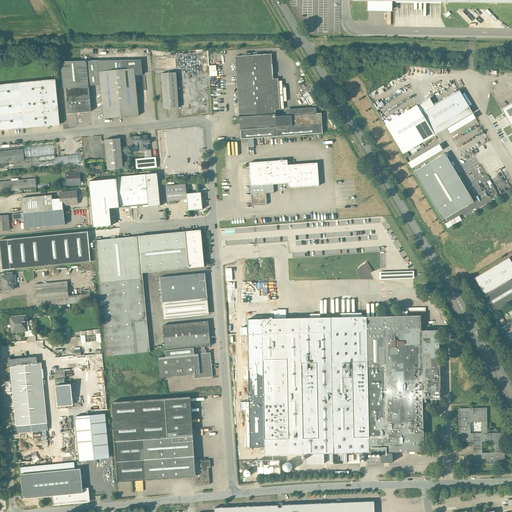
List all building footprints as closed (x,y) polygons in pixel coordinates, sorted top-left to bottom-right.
[(235,56),(239,117),(276,115),(275,110),(280,110),(278,79),(273,79),(271,54),(235,56)] [(141,60),(92,61),(95,86),(101,85),(99,72),(134,68),(135,75),(142,75),(141,60)] [(92,61),(60,62),(63,89),(66,89),(89,86),(95,86),(92,61)] [(134,68),(99,72),(101,85),(103,112),(104,119),(107,119),(139,116),(138,103),(137,103),(135,75),(134,68)] [(176,73),(161,74),(162,94),(166,94),(167,109),(178,108),(176,73)] [(55,80),(0,85),(0,99),(21,98),(24,128),(59,124),(55,80)] [(89,86),(66,89),(68,114),(91,111),(89,86)] [(422,102),(385,125),(403,154),(440,132),(472,113),(459,90),(434,105),(429,98),(422,102)] [(21,98),(0,99),(0,129),(24,128),(21,98)] [(511,103),(501,110),(503,113),(510,125),(511,127),(511,103)] [(321,113),(276,116),(276,128),(240,130),(241,139),(277,137),(323,133),(321,113)] [(239,117),(236,117),(236,124),(240,124),(240,130),(276,128),(276,116),(276,115),(239,117)] [(146,136),(130,138),(130,147),(140,146),(140,151),(148,150),(146,136)] [(120,139),(105,140),(105,143),(107,160),(108,170),(123,169),(120,139)] [(443,150),(439,144),(408,163),(411,169),(443,150)] [(411,152),(413,157),(432,148),(431,144),(417,151),(416,149),(411,152)] [(23,147),(0,149),(0,163),(25,161),(23,147)] [(473,201),(445,154),(414,173),(443,220),(473,201)] [(156,157),(136,159),(137,169),(157,167),(156,158),(156,157)] [(287,160),(249,163),(250,174),(251,189),(248,190),(248,192),(251,192),(252,206),(267,205),(266,194),(266,193),(267,193),(267,192),(266,192),(265,185),(266,185),(274,184),(288,183),(288,188),(314,186),(312,164),(297,165),(297,164),(287,165),(287,160)] [(75,172),(66,173),(67,186),(81,185),(80,173),(80,172),(75,172)] [(157,173),(145,174),(148,205),(148,207),(156,206),(156,207),(157,207),(157,206),(161,206),(160,200),(161,200),(160,200),(157,173)] [(145,174),(116,177),(119,208),(148,205),(145,174)] [(35,179),(0,182),(0,192),(36,189),(35,179)] [(186,184),(166,186),(167,201),(187,199),(186,194),(186,184)] [(274,184),(266,185),(265,185),(266,192),(267,192),(267,193),(266,193),(266,194),(274,193),(274,184)] [(75,191),(61,193),(62,200),(62,205),(76,204),(75,191)] [(201,192),(186,194),(187,199),(188,211),(203,209),(201,192)] [(52,195),(22,198),(23,213),(53,210),(52,201),(52,195)] [(62,200),(52,201),(53,210),(63,210),(62,205),(62,200)] [(53,210),(23,213),(24,216),(25,229),(65,225),(63,210),(53,210)] [(8,215),(0,215),(0,231),(9,230),(8,215)] [(445,223),(447,227),(461,219),(459,215),(445,223)] [(201,230),(185,232),(189,268),(204,267),(201,230)] [(88,232),(0,240),(0,241),(3,271),(3,270),(9,270),(15,269),(16,269),(97,261),(95,249),(89,249),(88,232)] [(185,232),(139,236),(142,273),(189,268),(185,232)] [(139,236),(95,240),(95,249),(97,261),(106,356),(150,352),(142,273),(139,236)] [(511,263),(509,257),(474,278),(484,295),(510,279),(511,278),(511,263)] [(379,271),(379,279),(414,278),(413,270),(379,271)] [(205,273),(160,277),(162,303),(207,298),(205,273)] [(6,276),(1,276),(3,290),(14,289),(13,285),(13,275),(6,276)] [(511,282),(510,279),(484,295),(495,312),(511,302),(511,282)] [(35,285),(37,307),(90,302),(90,294),(69,296),(67,282),(35,285)] [(207,298),(162,303),(164,319),(209,315),(207,298)] [(26,315),(10,317),(12,333),(33,331),(32,321),(32,320),(27,321),(26,315)] [(406,316),(366,317),(369,452),(382,452),(382,453),(381,453),(380,454),(380,462),(381,462),(381,463),(392,463),(392,462),(393,462),(392,454),(392,453),(390,453),(390,452),(424,451),(422,399),(440,398),(439,330),(430,330),(421,331),(421,316),(406,316)] [(426,316),(421,316),(421,331),(430,330),(429,325),(426,325),(426,316)] [(340,317),(330,318),(333,453),(369,452),(366,317),(361,317),(340,317)] [(330,318),(261,319),(264,455),(333,453),(330,318)] [(208,321),(163,325),(165,350),(194,348),(201,347),(204,347),(210,346),(208,321)] [(80,342),(100,341),(100,329),(79,330),(80,342)] [(194,348),(165,350),(166,357),(194,354),(194,348)] [(202,353),(194,354),(166,357),(158,358),(160,378),(194,375),(194,379),(213,377),(212,376),(210,353),(206,353),(202,353)] [(23,365),(10,366),(17,434),(48,430),(41,363),(37,363),(35,364),(23,365)] [(63,369),(54,370),(56,386),(65,385),(63,369)] [(71,384),(65,385),(56,386),(55,386),(57,407),(73,406),(71,384)] [(190,397),(112,402),(118,482),(145,480),(142,439),(193,436),(190,397)] [(504,433),(487,433),(487,408),(459,409),(459,442),(473,442),(474,464),(504,464),(504,433)] [(105,414),(75,416),(79,456),(109,453),(108,447),(105,414)] [(193,436),(142,439),(145,480),(195,476),(196,476),(194,461),(193,436)] [(210,460),(201,460),(201,459),(198,459),(198,461),(194,461),(196,476),(195,476),(196,485),(210,484),(209,468),(211,468),(210,460)] [(280,460),(258,460),(258,474),(280,474),(280,460)] [(289,472),(291,464),(284,462),(282,470),(289,472)] [(81,469),(21,474),(23,499),(53,496),(83,493),(82,488),(81,469)] [(83,493),(53,496),(54,505),(90,501),(89,488),(82,488),(83,493)] [(236,507),(223,507),(220,507),(214,508),(214,511),(374,511),(374,501),(351,502),(351,501),(349,502),(334,502),(331,502),(331,503),(321,503),(319,503),(318,503),(317,503),(312,503),(311,503),(301,504),(300,504),(295,504),(294,504),(290,504),(288,504),(272,505),(271,505),(267,505),(265,505),(255,506),(254,506),(243,506),(242,506),(239,506),(236,506),(236,507)]
